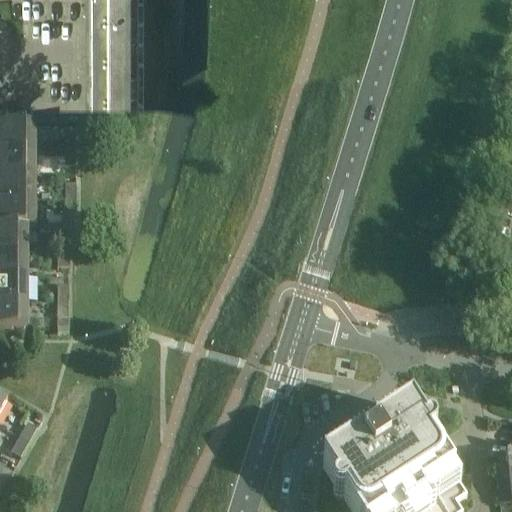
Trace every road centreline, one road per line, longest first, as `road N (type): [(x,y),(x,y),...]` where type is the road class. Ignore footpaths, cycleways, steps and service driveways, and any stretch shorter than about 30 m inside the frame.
road 1 (secondary): [(300,326),(399,0)]
road 2 (residential): [(292,511),(301,446),(390,376),(395,348)]
road 3 (secondary): [(241,511),(300,326)]
road 4 (residential): [(463,363),(483,511)]
road 5 (unclassified): [(395,348),(408,321),(511,313)]
